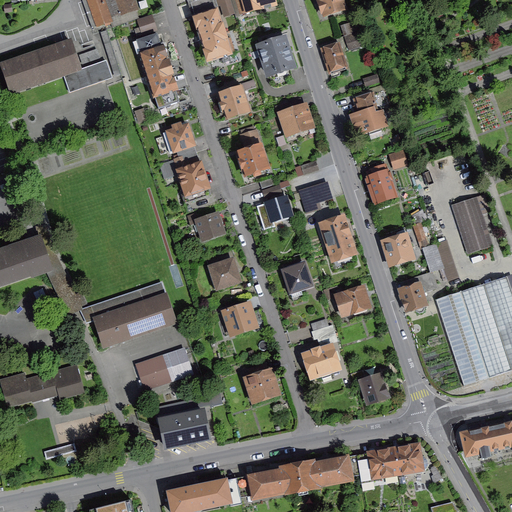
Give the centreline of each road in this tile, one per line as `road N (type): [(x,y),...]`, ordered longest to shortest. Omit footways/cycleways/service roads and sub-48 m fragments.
road 1 (residential): [(167,0),(313,440)]
road 2 (residential): [(290,0),(430,419)]
road 3 (residential): [(147,474),(313,440)]
road 4 (residential): [(0,505),(147,474)]
